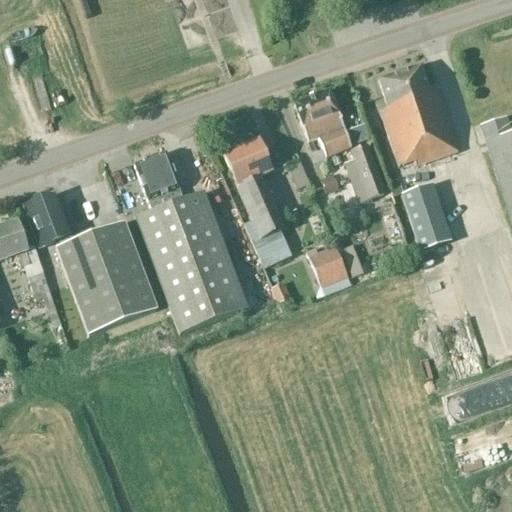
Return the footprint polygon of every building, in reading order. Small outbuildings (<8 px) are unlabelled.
[(425,89),(419,69),(377,83),(386,111),(379,113),(397,170),(412,165),(413,167),(455,153),(432,87),(425,89)] [(343,132),(328,94),(292,108),(307,145),(316,142),(324,161),(350,152),(342,132),(343,132)] [(511,124),(511,123),(508,124),(506,120),(479,129),(511,227),(511,124)] [(270,175),(256,143),(222,158),(235,190),(236,190),(251,225),(244,228),(263,272),(291,260),(279,233),(281,232),(258,180),(270,175)] [(384,195),(366,148),(348,155),(352,163),(342,167),(357,206),(384,195)] [(179,194),(164,156),(132,168),(147,205),(150,215),(134,222),(178,338),(246,312),(202,196),(182,204),(178,194),(179,194)] [(338,193),(333,178),(322,182),(327,197),(338,193)] [(450,245),(430,186),(399,197),(419,255),(450,245)] [(21,209),(38,253),(69,241),(53,197),(21,209)] [(404,242),(392,208),(381,212),(393,246),(404,242)] [(24,253),(15,227),(0,231),(0,262),(14,258),(18,272),(24,270),(36,304),(51,299),(34,250),(24,253)] [(54,253),(86,340),(155,314),(138,268),(123,227),(54,253)] [(347,282),(336,250),(309,260),(321,292),(347,282)] [(367,276),(362,264),(347,270),(352,282),(367,276)] [(290,302),(283,287),(270,293),(277,307),(290,302)]
